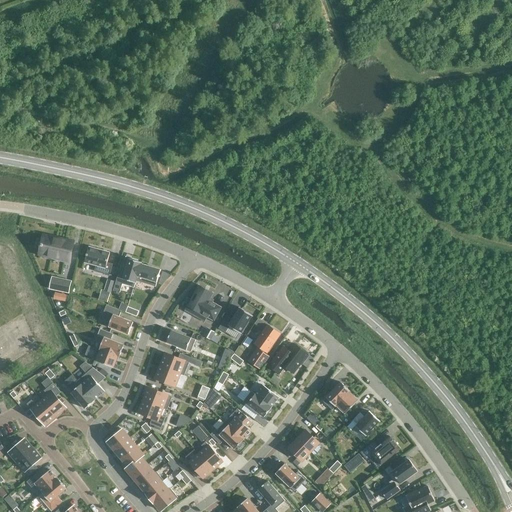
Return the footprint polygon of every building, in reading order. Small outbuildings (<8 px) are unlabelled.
[(39,255),(69,262),(73,241),(56,237),(55,239),(43,236),(39,255)] [(84,262),(105,268),(103,274),(109,276),(112,264),(107,263),(110,253),(88,247),(84,262)] [(117,276),(113,291),(119,293),(122,284),(133,287),(141,262),(129,259),(123,278),(117,276)] [(134,288),(136,281),(155,287),(160,270),(141,264),(141,263),(141,262),(133,287),(134,288)] [(49,289),(68,293),(71,281),(62,279),(61,282),(51,280),(49,289)] [(108,279),(104,291),(110,293),(114,281),(108,279)] [(187,306),(184,311),(192,315),(195,311),(213,321),(221,307),(209,301),(213,293),(198,285),(187,306)] [(108,314),(104,325),(128,334),(133,322),(119,317),(121,311),(106,305),(104,312),(105,312),(108,314)] [(241,334),(252,315),(240,308),(232,320),(226,316),(219,328),(225,332),(229,326),(241,334)] [(280,334),(267,325),(254,344),(267,352),(280,334)] [(124,345),(110,340),(113,334),(100,329),(97,335),(104,338),(100,348),(97,347),(96,348),(119,357),(124,345)] [(195,340),(171,330),(166,342),(191,352),(195,340)] [(206,331),(203,336),(210,340),(213,334),(206,331)] [(248,337),(243,344),(247,347),(252,340),(248,337)] [(283,346),(268,366),(279,374),(285,367),(293,373),(308,354),(294,344),(289,351),(283,346)] [(119,357),(96,348),(92,359),(113,368),(118,357),(119,357)] [(257,348),(248,361),(260,369),(269,356),(257,348)] [(160,366),(184,375),(189,363),(165,353),(160,366)] [(234,354),(230,359),(240,366),(243,361),(234,354)] [(184,376),(184,375),(160,366),(155,379),(174,386),(179,374),(184,376)] [(93,368),(77,381),(94,401),(94,400),(95,400),(94,400),(104,392),(98,384),(105,378),(93,368)] [(45,373),(50,379),(55,376),(49,369),(45,373)] [(223,385),(228,375),(223,372),(217,382),(223,385)] [(68,389),(85,409),(94,401),(77,381),(68,389)] [(323,401),(332,410),(332,409),(350,391),(341,382),(323,401)] [(55,416),(65,408),(56,396),(61,392),(53,383),(44,391),(48,395),(41,401),(55,416)] [(251,392),(271,407),(279,397),(262,385),(255,394),(251,391),(251,392)] [(202,386),(200,391),(207,394),(210,389),(202,386)] [(148,387),(143,400),(167,410),(172,397),(148,387)] [(221,397),(213,390),(205,402),(211,407),(221,397)] [(205,400),(207,394),(200,391),(198,397),(205,400)] [(332,410),(336,406),(345,414),(358,400),(349,392),(350,391),(332,409),(332,410)] [(243,401),(264,417),(271,407),(251,392),(243,401)] [(45,425),(55,416),(41,401),(36,406),(31,400),(27,404),(31,409),(31,410),(45,425)] [(167,410),(143,400),(138,413),(152,418),(150,424),(161,428),(165,417),(160,415),(162,408),(167,410)] [(237,409),(233,413),(248,427),(252,422),(244,414),(243,415),(237,409)] [(366,435),(379,421),(369,412),(356,426),(365,436),(366,435)] [(248,427),(233,413),(224,422),(243,440),(252,431),(248,427)] [(216,431),(215,430),(210,435),(220,444),(224,439),(235,449),(243,440),(224,422),(216,431)] [(146,423),(141,427),(147,433),(151,430),(146,423)] [(198,426),(192,431),(201,442),(207,437),(198,426)] [(114,450),(129,438),(122,429),(107,442),(114,450)] [(305,430),(297,439),(310,452),(319,443),(305,430)] [(390,436),(378,447),(373,441),(360,452),(366,459),(368,457),(377,468),(400,448),(390,436)] [(121,459),(136,446),(129,438),(114,450),(121,459)] [(9,453),(17,462),(32,448),(24,439),(9,453)] [(297,439),(288,448),(302,461),(310,452),(297,439)] [(205,442),(201,445),(201,446),(204,449),(201,452),(199,454),(203,459),(212,470),(222,462),(205,442)] [(126,469),(143,455),(136,446),(121,459),(128,467),(126,469)] [(40,458),(32,448),(17,462),(25,471),(40,458)] [(199,454),(189,462),(203,478),(212,470),(203,459),(199,454)] [(143,455),(126,469),(133,477),(148,465),(141,457),(143,455)] [(392,472),(388,475),(392,480),(388,482),(390,485),(394,482),(397,486),(417,471),(409,459),(392,472)] [(306,479),(298,471),(295,474),(284,464),(275,473),(294,491),(306,479)] [(140,486),(156,472),(156,471),(154,473),(148,465),(133,477),(140,486)] [(27,482),(39,496),(58,479),(50,470),(43,476),(39,472),(27,482)] [(146,494),(163,480),(156,472),(140,486),(146,494)] [(191,481),(186,475),(183,478),(181,479),(186,485),(191,481)] [(66,488),(58,479),(39,496),(42,493),(50,502),(66,488)] [(163,480),(146,494),(153,503),(170,488),(168,490),(162,482),(164,481),(163,480)] [(271,505),(266,509),(267,511),(278,511),(275,509),(285,501),(268,481),(258,489),(271,505)] [(390,485),(381,491),(387,499),(400,490),(397,486),(394,482),(390,485)] [(425,511),(432,509),(429,503),(438,498),(431,483),(410,494),(414,503),(407,506),(409,511),(425,511)] [(170,488),(153,503),(154,503),(161,511),(177,497),(170,488)] [(320,494),(312,502),(322,511),(330,504),(320,494)] [(267,511),(266,509),(262,511),(258,511),(247,498),(238,507),(242,511),(267,511)]
